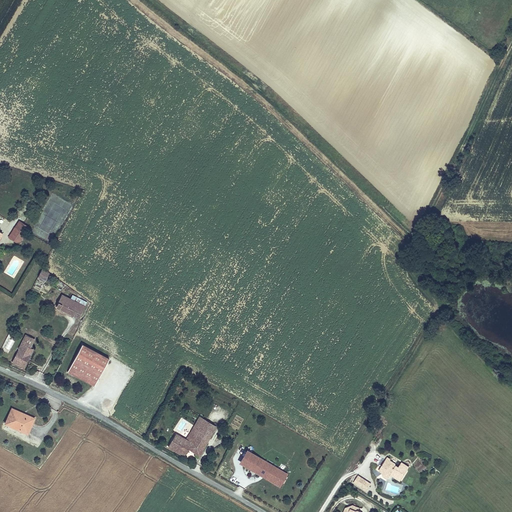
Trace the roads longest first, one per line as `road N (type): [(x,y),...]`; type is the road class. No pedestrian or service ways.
road 1 (track): [(321,511),(435,316),(404,264),(406,251),(511,50)]
road 2 (tertiary): [(261,511),(0,368)]
